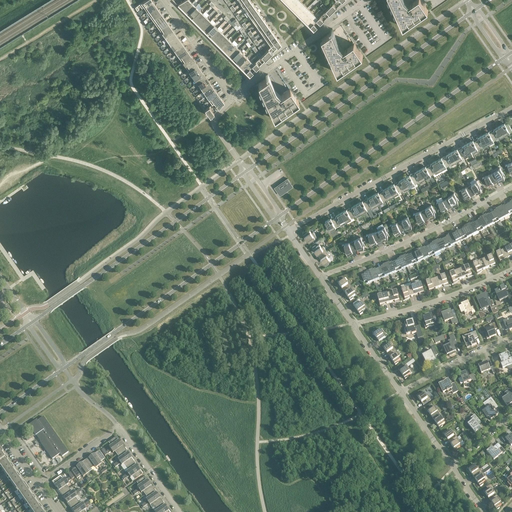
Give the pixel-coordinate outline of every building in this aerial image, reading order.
[(192,3),(188,0),(185,0),(177,5),(184,11),(192,3)] [(300,1),(299,0),(293,0),(289,5),(292,9),(300,1)] [(406,0),(391,0),(404,27),(429,10),(422,0),(416,0),(411,4),(406,0)] [(156,5),(153,1),(144,8),(147,12),(156,5)] [(304,4),(300,1),(292,9),(296,12),(304,4)] [(340,5),(336,1),(329,7),(333,11),(340,5)] [(254,6),(251,2),(243,7),(246,12),(254,6)] [(195,7),(192,3),(184,11),(187,15),(195,7)] [(308,8),(304,4),(296,12),(299,16),(308,8)] [(159,10),(156,5),(147,12),(150,16),(159,10)] [(257,10),(254,6),(246,12),(249,16),(257,10)] [(199,10),(195,7),(187,15),(191,18),(199,10)] [(333,11),(329,7),(323,14),(327,18),(333,11)] [(311,11),(308,8),(299,16),(303,20),(311,11)] [(162,14),(159,10),(150,16),(153,20),(162,14)] [(203,14),(199,10),(191,18),(194,22),(203,14)] [(260,14),(257,10),(249,16),(252,20),(260,14)] [(315,15),(311,11),(303,20),(307,23),(315,15)] [(165,18),(162,14),(153,20),(156,24),(165,18)] [(206,17),(203,14),(194,22),(198,26),(206,17)] [(263,18),(260,14),(252,20),(255,24),(263,18)] [(327,18),(323,14),(318,18),(318,19),(317,20),(321,24),(327,18)] [(318,19),(318,18),(315,15),(307,23),(310,27),(317,20),(318,19)] [(210,21),(206,17),(198,26),(202,29),(210,21)] [(168,22),(165,18),(156,24),(159,28),(168,22)] [(266,23),(263,18),(255,24),(258,28),(266,23)] [(321,24),(317,20),(310,27),(314,30),(321,24)] [(213,25),(210,21),(202,29),(205,33),(213,25)] [(171,26),(168,22),(159,28),(162,33),(171,26)] [(269,27),(266,23),(258,28),(261,33),(269,27)] [(217,28),(213,25),(205,33),(209,36),(217,28)] [(174,30),(171,26),(162,33),(165,37),(174,30)] [(272,31),(269,27),(261,33),(264,37),(272,31)] [(221,32),(217,28),(209,36),(213,40),(221,32)] [(177,35),(174,30),(165,37),(168,41),(177,35)] [(275,35),(272,31),(264,37),(267,41),(275,35)] [(340,45),(333,31),(322,39),(338,73),(363,56),(354,43),(345,50),(340,45)] [(224,35),(221,32),(213,40),(216,44),(224,35)] [(180,39),(177,35),(168,41),(171,45),(180,39)] [(228,39),(224,35),(216,44),(220,47),(228,39)] [(278,39),(275,35),(267,41),(271,47),(275,42),(275,41),(278,39)] [(183,43),(180,39),(171,45),(173,49),(183,43)] [(232,43),(228,39),(220,47),(224,51),(232,43)] [(281,44),(278,39),(275,41),(275,42),(271,47),(275,50),(281,44)] [(185,47),(183,43),(173,49),(176,54),(185,47)] [(235,46),(232,43),(224,51),(227,54),(235,46)] [(239,50),(235,46),(227,54),(231,58),(239,50)] [(188,51),(185,47),(176,54),(179,58),(188,51)] [(271,47),(264,53),(268,57),(275,50),(271,47)] [(243,53),(239,50),(231,58),(234,62),(243,53)] [(191,56),(188,51),(179,58),(182,62),(191,56)] [(246,57),(243,53),(234,62),(238,65),(246,57)] [(268,57),(264,53),(258,59),(262,63),(268,57)] [(194,60),(191,56),(182,62),(185,66),(194,60)] [(250,61),(246,57),(238,65),(242,69),(250,61)] [(262,63),(258,59),(253,64),(252,66),(256,70),(262,63)] [(197,64),(194,60),(185,66),(188,70),(197,64)] [(253,64),(250,61),(242,69),(245,72),(252,66),(253,64)] [(200,68),(197,64),(188,70),(191,75),(200,68)] [(256,70),(252,66),(245,72),(249,76),(256,70)] [(203,72),(200,68),(191,75),(194,79),(203,72)] [(206,77),(203,72),(194,79),(197,83),(206,77)] [(209,81),(206,77),(197,83),(200,87),(209,81)] [(275,91),(269,77),(258,85),(273,119),(298,101),(289,89),(280,95),(275,91)] [(212,85),(209,81),(200,87),(203,91),(212,85)] [(215,89),(212,85),(203,91),(206,95),(215,89)] [(218,93),(215,89),(206,95),(209,100),(218,93)] [(221,97),(218,93),(209,100),(212,104),(221,97)] [(224,102),(221,97),(212,104),(210,105),(215,111),(218,109),(224,102)] [(215,111),(210,105),(204,109),(210,117),(214,113),(213,112),(215,111)] [(502,124),(499,126),(504,136),(510,133),(509,131),(511,130),(511,131),(511,130),(508,124),(505,125),(505,124),(503,125),(502,124)] [(504,136),(499,126),(496,128),(496,129),(494,130),(494,131),(492,132),(496,140),(496,138),(498,137),(499,139),(504,136)] [(496,140),(492,132),(490,134),(489,133),(487,134),(487,133),(483,135),(488,144),(494,141),(493,140),(495,138),(496,140)] [(488,144),(483,135),(480,137),(480,138),(478,139),(479,140),(476,141),(480,149),(481,148),(480,147),(482,146),(483,147),(488,144)] [(480,149),(476,141),(474,142),(473,141),(471,143),(471,142),(467,143),(473,153),(478,150),(477,148),(479,147),(480,149)] [(473,153),(467,143),(464,145),(464,146),(462,147),(463,148),(460,150),(465,157),(464,156),(466,154),(467,156),(473,153)] [(465,157),(460,150),(458,151),(457,150),(455,151),(455,150),(452,152),(457,162),(462,159),(461,157),(464,156),(464,157),(465,157)] [(457,162),(452,152),(448,154),(449,155),(447,156),(447,157),(445,158),(449,166),(448,164),(450,163),(451,165),(457,162)] [(449,166),(445,158),(442,160),(442,159),(440,160),(439,159),(436,161),(441,170),(446,167),(445,166),(448,164),(449,166)] [(441,170),(436,161),(432,163),(433,163),(431,165),(429,167),(433,174),(432,173),(435,172),(436,173),(441,170)] [(433,174),(429,167),(426,168),(426,167),(424,168),(423,168),(420,169),(425,179),(431,176),(430,174),(432,173),(433,175),(433,174)] [(494,172),(492,174),(496,182),(499,181),(504,179),(504,177),(504,176),(505,175),(504,175),(504,174),(503,173),(502,172),(501,171),(501,170),(501,169),(500,168),(494,172)] [(425,179),(420,169),(417,171),(417,172),(415,173),(416,174),(413,175),(417,183),(417,181),(419,180),(420,182),(425,179)] [(496,182),(492,174),(489,175),(482,178),(483,179),(483,180),(484,181),(485,182),(485,183),(485,184),(486,185),(486,186),(487,185),(488,186),(489,187),(494,184),(496,182)] [(417,183),(413,175),(411,177),(410,176),(408,177),(408,176),(404,178),(409,187),(415,185),(414,183),(416,182),(417,183)] [(409,187),(404,178),(401,180),(401,181),(399,182),(400,183),(397,184),(401,192),(402,192),(401,190),(403,189),(404,190),(409,187)] [(277,186),(276,187),(280,193),(292,185),(287,179),(286,180),(277,186)] [(448,179),(439,184),(441,188),(451,183),(448,179)] [(471,185),(468,186),(473,195),(476,193),(476,194),(481,192),(481,190),(480,189),(482,188),(481,187),(480,186),(479,185),(479,184),(478,183),(477,182),(477,180),(471,185)] [(401,192),(397,184),(395,185),(394,185),(392,186),(392,185),(388,187),(394,196),(399,193),(398,192),(400,190),(401,192)] [(473,195),(468,186),(466,188),(459,190),(460,191),(460,192),(461,193),(462,194),(462,195),(462,196),(462,197),(463,198),(464,198),(465,199),(466,200),(471,197),(471,196),(473,195)] [(394,196),(388,187),(385,189),(383,190),(384,191),(381,193),(386,200),(385,199),(387,197),(388,199),(394,196)] [(386,200),(381,193),(379,194),(378,193),(376,194),(376,193),(373,195),(378,205),(383,202),(382,200),(385,199),(385,200),(386,200)] [(448,197),(446,199),(450,207),(453,206),(458,204),(458,203),(458,201),(459,201),(458,200),(458,199),(457,198),(456,197),(456,196),(455,195),(454,194),(454,193),(448,197)] [(378,205),(373,195),(369,197),(370,198),(368,199),(368,200),(366,201),(370,209),(369,207),(371,206),(372,208),(378,205)] [(450,207),(446,199),(443,200),(436,202),(437,204),(438,205),(438,206),(439,207),(439,208),(439,209),(439,210),(440,211),(441,210),(442,211),(443,212),(448,209),(450,207)] [(370,209),(366,201),(363,203),(363,202),(361,203),(360,202),(357,204),(362,213),(367,210),(366,209),(369,208),(370,209)] [(362,213),(357,204),(353,206),(354,207),(352,208),(352,209),(350,210),(354,218),(353,216),(356,215),(357,216),(362,213)] [(425,209),(423,211),(427,219),(430,218),(435,216),(435,215),(434,213),(436,213),(435,212),(435,211),(434,211),(434,210),(433,210),(432,208),(432,206),(431,205),(425,209)] [(511,214),(507,206),(505,207),(504,207),(502,208),(502,207),(499,209),(504,218),(511,214)] [(504,218),(499,209),(495,211),(496,211),(494,212),(494,213),(492,215),(496,223),(504,218)] [(354,218),(350,210),(347,211),(347,210),(345,212),(344,211),(341,213),(346,222),(352,219),(351,217),(353,216),(354,218)] [(427,219),(423,211),(420,212),(413,214),(413,215),(414,216),(415,217),(415,218),(415,219),(416,220),(416,221),(416,222),(418,222),(419,223),(420,224),(424,221),(427,219)] [(346,222),(341,213),(338,214),(338,215),(336,216),(337,217),(334,219),(338,226),(338,225),(340,223),(341,225),(346,222)] [(496,223),(492,215),(489,216),(488,215),(486,216),(483,217),(488,227),(496,223)] [(402,220),(399,222),(403,231),(406,229),(412,228),(411,226),(411,225),(412,224),(412,223),(411,222),(410,221),(409,219),(408,218),(408,216),(402,220)] [(488,227),(483,217),(480,219),(480,220),(478,221),(478,222),(476,223),(480,231),(488,227)] [(338,226),(334,219),(332,220),(331,219),(329,220),(329,219),(325,221),(328,226),(327,226),(327,227),(327,228),(327,229),(325,230),(327,233),(336,228),(335,226),(337,225),(338,226)] [(403,231),(399,222),(397,223),(396,223),(390,225),(390,226),(391,227),(391,228),(392,229),(392,230),(392,231),(392,232),(393,233),(394,233),(395,233),(396,235),(401,232),(403,231)] [(480,231),(476,223),(473,225),(473,224),(471,225),(470,224),(467,226),(472,236),(480,231)] [(472,236),(467,226),(464,228),(462,230),(463,230),(460,232),(464,240),(472,236)] [(378,231),(376,232),(379,241),(382,240),(388,239),(388,237),(387,236),(388,235),(388,234),(388,233),(387,233),(386,232),(386,231),(385,229),(385,228),(384,227),(378,231)] [(302,233),(309,243),(317,237),(313,232),(311,233),(309,230),(306,232),(305,231),(302,233)] [(379,241),(376,232),(373,233),(366,235),(366,236),(367,237),(367,238),(368,239),(368,240),(368,241),(369,243),(370,243),(371,244),(372,245),(377,242),(379,241)] [(464,240),(460,232),(457,233),(457,232),(455,233),(454,233),(451,234),(456,244),(464,240)] [(456,244),(451,234),(448,236),(448,237),(446,238),(447,239),(444,240),(448,248),(456,244)] [(354,241),(352,242),(355,251),(358,250),(364,249),(363,247),(363,246),(364,245),(364,244),(363,243),(363,242),(362,242),(362,241),(361,239),(361,238),(361,237),(354,241)] [(448,248),(444,240),(441,241),(441,240),(439,241),(438,241),(435,242),(440,252),(448,248)] [(355,251),(352,242),(349,243),(342,244),(342,245),(343,247),(343,248),(344,249),(344,250),(344,251),(344,252),(345,253),(346,253),(347,254),(348,255),(353,252),(352,252),(355,251)] [(440,252),(435,242),(432,244),(432,245),(430,246),(430,247),(428,248),(432,256),(440,252)] [(312,247),(319,257),(326,251),(323,246),(321,247),(319,244),(317,246),(316,246),(315,245),(312,247)] [(432,256),(428,248),(425,249),(425,248),(422,249),(419,250),(423,260),(432,256)] [(423,260),(419,250),(415,252),(416,252),(414,253),(414,254),(411,255),(415,264),(423,260)] [(509,258),(505,250),(496,254),(501,264),(499,265),(500,265),(501,264),(502,264),(503,263),(504,262),(505,261),(504,260),(509,258)] [(330,256),(326,251),(319,257),(325,266),(329,264),(328,263),(331,260),(328,257),(330,256)] [(415,264),(411,255),(409,257),(408,256),(406,257),(406,256),(402,258),(407,268),(415,264)] [(491,256),(482,261),(486,269),(491,267),(491,268),(492,268),(494,267),(495,267),(496,267),(498,266),(496,267),(491,256)] [(407,268),(402,258),(399,259),(399,260),(397,261),(398,262),(395,263),(399,271),(407,268)] [(486,269),(482,261),(473,265),(478,275),(477,275),(476,275),(476,276),(478,275),(479,274),(480,273),(481,273),(482,272),(481,271),(486,269)] [(399,271),(395,263),(392,264),(392,263),(390,264),(389,263),(386,265),(390,275),(399,271)] [(390,275),(386,265),(383,266),(383,267),(381,268),(381,269),(378,270),(382,278),(390,275)] [(468,267),(459,270),(462,279),(467,277),(468,278),(470,278),(471,277),(473,277),(474,276),(472,277),(468,267)] [(382,278),(378,270),(376,271),(375,270),(373,271),(373,270),(369,271),(373,282),(382,278)] [(462,279),(459,270),(450,274),(454,284),(453,285),(452,285),(454,285),(455,284),(456,283),(458,282),(458,281),(462,279)] [(373,282),(369,271),(366,273),(366,274),(364,274),(364,275),(361,276),(365,285),(373,282)] [(445,276),(435,279),(438,288),(443,286),(444,287),(446,287),(448,287),(449,286),(450,286),(449,286),(445,276)] [(337,282),(343,292),(351,286),(348,281),(346,282),(344,279),(341,281),(340,280),(337,282)] [(438,288),(435,279),(426,283),(430,293),(428,294),(430,293),(431,292),(432,292),(434,291),(433,290),(438,288)] [(411,287),(414,296),(419,294),(419,295),(420,295),(421,295),(423,295),(425,295),(426,294),(424,295),(421,284),(413,287),(412,284),(411,284),(411,287)] [(355,291),(351,286),(343,292),(350,301),(353,299),(352,298),(355,296),(353,293),(355,291)] [(414,296),(411,287),(402,290),(405,301),(404,301),(403,301),(405,301),(406,300),(408,299),(409,299),(409,298),(414,296)] [(495,292),(498,298),(499,301),(508,297),(509,300),(511,298),(511,294),(510,291),(506,293),(505,291),(504,287),(497,290),(497,291),(495,292)] [(397,292),(387,294),(390,303),(395,302),(395,303),(397,303),(398,303),(400,302),(402,302),(401,302),(400,302),(397,292)] [(390,303),(387,294),(377,297),(380,308),(379,308),(380,308),(382,307),(383,307),(383,306),(385,305),(384,304),(390,303)] [(488,299),(486,295),(478,299),(483,309),(491,306),(492,308),(495,307),(492,301),(489,302),(488,302),(487,300),(488,299)] [(365,306),(361,300),(353,306),(360,315),(363,313),(362,312),(365,310),(363,307),(365,306)] [(461,305),(462,307),(459,308),(462,314),(464,313),(465,315),(468,314),(467,313),(471,312),(473,315),(476,313),(473,307),(470,308),(468,302),(464,304),(461,305)] [(442,314),(445,322),(450,320),(451,321),(452,324),(455,323),(455,324),(459,323),(456,315),(453,317),(451,311),(450,311),(449,310),(443,312),(443,314),(442,314)] [(480,312),(478,313),(481,320),(487,318),(486,315),(480,312)] [(423,322),(425,329),(434,326),(435,330),(439,329),(436,320),(433,321),(431,316),(423,318),(424,322),(423,322)] [(511,321),(510,322),(509,320),(503,322),(506,328),(508,327),(509,330),(511,329),(511,321)] [(413,321),(411,322),(405,324),(406,329),(405,329),(406,335),(411,333),(412,334),(416,333),(418,339),(423,337),(419,326),(414,327),(413,321)] [(486,331),(484,332),(487,339),(489,338),(496,336),(494,330),(497,329),(495,323),(489,325),(490,329),(486,331)] [(372,333),(379,342),(386,337),(383,332),(381,333),(379,330),(376,332),(375,330),(372,333)] [(478,338),(475,332),(463,337),(467,348),(471,346),(472,347),(477,345),(474,339),(478,338)] [(449,344),(449,345),(444,348),(447,355),(449,354),(449,356),(455,353),(455,352),(456,351),(453,346),(458,344),(454,335),(449,337),(451,340),(448,341),(449,344)] [(382,347),(389,356),(396,351),(393,346),(391,347),(389,344),(386,346),(385,345),(382,347)] [(422,356),(428,366),(431,365),(431,364),(436,361),(431,350),(426,352),(427,353),(422,356)] [(400,356),(396,351),(389,356),(395,366),(398,363),(397,362),(400,360),(398,357),(400,356)] [(511,358),(509,360),(506,354),(499,357),(502,363),(500,363),(502,369),(507,367),(507,368),(508,368),(508,369),(509,369),(510,369),(511,368),(511,358)] [(412,358),(405,363),(406,365),(408,368),(416,363),(412,358)] [(482,363),(482,365),(478,366),(481,374),(483,373),(486,373),(487,371),(490,370),(491,370),(493,374),(497,372),(494,366),(490,368),(487,362),(484,363),(482,363)] [(408,368),(406,365),(398,370),(405,380),(408,377),(407,376),(410,374),(408,371),(410,370),(408,368)] [(466,371),(462,373),(459,373),(459,377),(461,377),(464,384),(465,384),(469,384),(469,382),(471,381),(472,380),(474,383),(477,382),(474,375),(473,375),(474,375),(471,377),(471,376),(469,376),(466,371)] [(443,382),(443,383),(439,385),(443,393),(447,391),(447,392),(449,391),(448,390),(451,389),(453,394),(458,391),(454,384),(451,385),(448,380),(443,382)] [(502,400),(507,406),(508,406),(509,407),(511,405),(511,399),(510,397),(511,395),(511,392),(510,390),(505,393),(506,396),(506,397),(502,400)] [(417,396),(423,406),(431,400),(427,395),(426,396),(423,393),(420,395),(420,394),(417,396)] [(483,404),(486,409),(482,412),(483,412),(486,417),(487,417),(488,418),(489,417),(491,420),(498,415),(495,412),(495,413),(494,412),(495,411),(495,410),(495,409),(498,407),(491,398),(483,404)] [(426,410),(433,419),(441,414),(437,409),(435,410),(433,407),(430,409),(429,408),(426,410)] [(444,419),(441,414),(433,419),(440,429),(443,427),(442,426),(445,423),(443,420),(444,419)] [(468,424),(475,434),(481,428),(478,425),(478,424),(478,423),(480,421),(475,415),(470,419),(471,421),(468,424)] [(28,426),(33,432),(35,436),(36,435),(40,441),(39,441),(52,459),(60,454),(62,457),(68,452),(43,417),(37,421),(36,420),(28,426)] [(443,434),(449,443),(457,438),(453,432),(452,434),(450,431),(447,433),(446,431),(443,434)] [(511,438),(511,439),(508,434),(502,439),(505,442),(507,441),(510,450),(511,450),(510,448),(511,445),(511,438)] [(117,438),(116,437),(108,442),(111,446),(109,447),(111,450),(121,443),(120,442),(117,438)] [(461,443),(457,438),(449,443),(456,452),(459,450),(458,449),(461,447),(459,444),(461,443)] [(121,444),(121,443),(111,450),(113,453),(115,452),(117,455),(125,449),(124,448),(121,444)] [(486,452),(493,460),(494,460),(495,460),(501,455),(502,456),(506,452),(501,447),(496,452),(492,447),(486,452)] [(43,511),(0,449),(0,466),(26,504),(23,506),(26,510),(29,508),(31,511),(43,511)] [(126,451),(125,449),(117,455),(119,458),(117,460),(119,462),(129,456),(129,455),(129,454),(126,451)] [(105,459),(99,451),(96,453),(92,456),(91,456),(98,466),(101,464),(100,462),(105,459)] [(98,466),(91,456),(90,457),(86,460),(87,460),(85,461),(91,469),(94,466),(95,468),(98,466)] [(130,456),(129,456),(119,462),(121,465),(123,464),(126,467),(133,462),(132,461),(133,460),(130,456)] [(91,469),(85,461),(84,462),(80,464),(79,465),(86,475),(89,473),(87,471),(91,469)] [(134,463),(133,462),(126,467),(128,471),(126,472),(128,475),(138,468),(137,467),(138,467),(135,463),(134,463)] [(86,475),(79,465),(78,466),(74,468),(74,469),(71,471),(76,478),(82,475),(83,477),(86,475)] [(467,468),(474,478),(481,472),(478,467),(476,468),(474,465),(471,467),(470,466),(467,468)] [(491,469),(489,467),(481,472),(483,475),(491,469)] [(139,469),(138,468),(128,475),(130,478),(132,476),(135,480),(142,474),(141,473),(142,473),(139,469)] [(485,477),(483,475),(481,472),(474,478),(480,487),(483,485),(482,484),(485,481),(483,478),(485,477)] [(63,480),(60,476),(52,482),(53,483),(56,487),(57,488),(66,481),(64,478),(63,480)] [(145,478),(144,477),(136,482),(139,486),(137,487),(139,490),(149,483),(148,482),(146,478),(145,478)] [(68,484),(66,481),(57,488),(57,489),(60,493),(61,494),(69,489),(67,485),(68,484)] [(149,484),(149,483),(139,490),(138,491),(137,490),(135,491),(136,494),(138,492),(139,492),(140,492),(141,493),(143,492),(145,495),(153,490),(152,488),(150,484),(149,484)] [(71,492),(69,489),(61,494),(62,496),(65,500),(65,501),(75,494),(73,491),(71,492)] [(483,492),(490,501),(498,496),(494,491),(493,492),(490,489),(487,491),(487,489),(483,492)] [(154,491),(153,490),(145,495),(148,498),(146,500),(148,502),(158,496),(157,495),(154,491)] [(77,497),(75,494),(65,501),(66,501),(66,502),(69,506),(69,505),(70,507),(78,501),(75,498),(77,497)] [(158,497),(158,496),(148,502),(150,505),(152,504),(154,507),(162,502),(161,501),(161,500),(158,496),(158,497)] [(501,501),(498,496),(490,501),(497,510),(500,508),(499,507),(502,505),(500,502),(501,501)] [(80,505),(78,501),(70,507),(71,508),(73,511),(75,511),(84,506),(82,503),(80,505)] [(163,503),(162,502),(154,507),(156,511),(154,511),(160,511),(166,508),(166,507),(163,503)]
